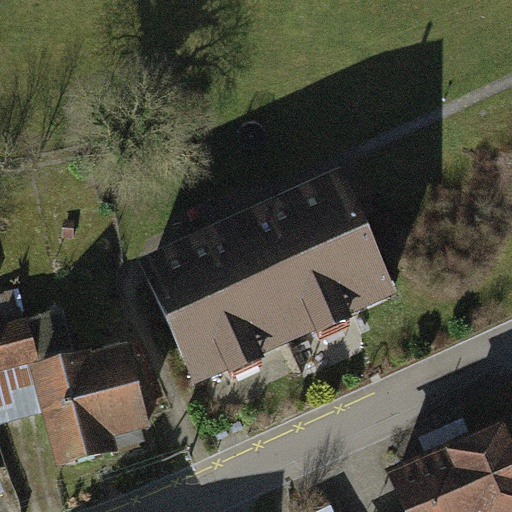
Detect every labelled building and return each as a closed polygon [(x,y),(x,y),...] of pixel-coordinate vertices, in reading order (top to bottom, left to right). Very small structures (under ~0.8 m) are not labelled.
[(351,176),(142,265),(195,387),(403,298),(351,176)] [(28,323),(0,330),(0,375),(39,364),(28,323)] [(93,354),(33,371),(63,475),(76,471),(162,446),(135,353),(96,364),(93,354)] [(511,511),(511,426),(475,442),(505,511),(511,511)] [(505,511),(475,442),(393,477),(407,511),(505,511)] [(0,468),(0,502),(11,498),(0,468)]
